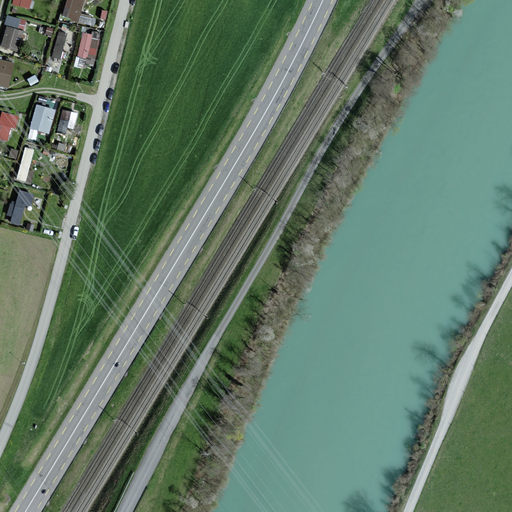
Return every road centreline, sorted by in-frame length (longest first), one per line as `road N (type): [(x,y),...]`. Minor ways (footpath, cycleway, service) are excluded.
road 1 (primary): [(24,511),(259,122),(323,0)]
road 2 (residential): [(0,447),(50,301),(126,0)]
road 3 (unclassified): [(408,511),(511,276)]
